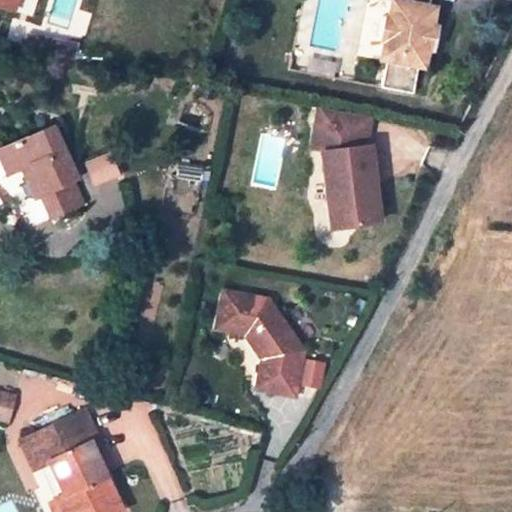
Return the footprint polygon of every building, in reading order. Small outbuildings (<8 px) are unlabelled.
[(18,0),(6,0),(4,8),(15,12),(18,0)] [(431,0),(397,0),(398,1),(394,0),(393,0),(390,18),(385,17),(380,40),(384,41),(380,60),(386,61),(381,88),(412,94),(417,67),(424,68),(427,50),(429,42),(423,41),(424,33),(431,34),(432,26),(435,8),(430,7),(431,0)] [(440,27),(432,26),(431,34),(424,33),(423,41),(429,42),(427,50),(435,51),(440,27)] [(323,109),(319,128),(338,131),(334,152),(328,153),(335,231),(376,228),(369,148),(368,148),(374,119),(323,109)] [(0,165),(5,176),(18,171),(29,166),(41,195),(52,218),(81,205),(71,182),(76,179),(51,128),(0,151),(0,165)] [(319,128),(315,150),(328,153),(334,152),(338,131),(319,128)] [(94,185),(122,180),(116,153),(89,159),(94,185)] [(209,167),(169,161),(168,176),(207,182),(209,167)] [(30,199),(41,195),(29,166),(18,171),(30,199)] [(225,293),(217,331),(247,337),(253,333),(270,358),(263,362),(257,392),(295,400),(305,355),(270,302),(225,293)] [(247,337),(263,362),(270,358),(253,333),(247,337)] [(0,422),(10,425),(18,395),(0,390),(0,422)] [(98,441),(84,411),(18,442),(33,470),(47,464),(62,494),(54,498),(60,511),(120,511),(123,511),(91,445),(98,441)] [(51,511),(60,511),(54,498),(46,502),(51,511)]
